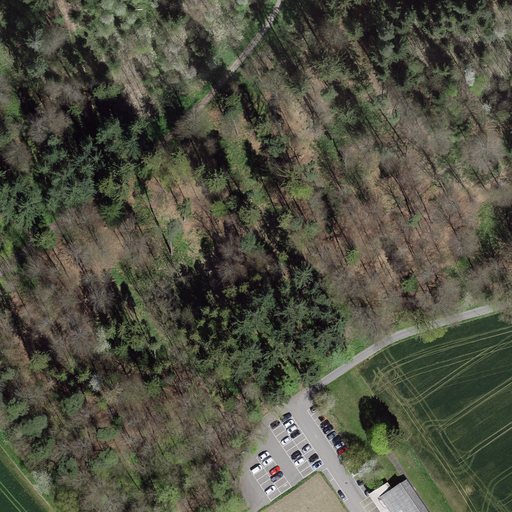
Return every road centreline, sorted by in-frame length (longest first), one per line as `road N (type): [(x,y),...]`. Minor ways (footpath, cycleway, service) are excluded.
road 1 (track): [(281,0),(206,102),(0,274)]
road 2 (unclassified): [(511,298),(407,328),(304,398),(301,415),(358,511)]
